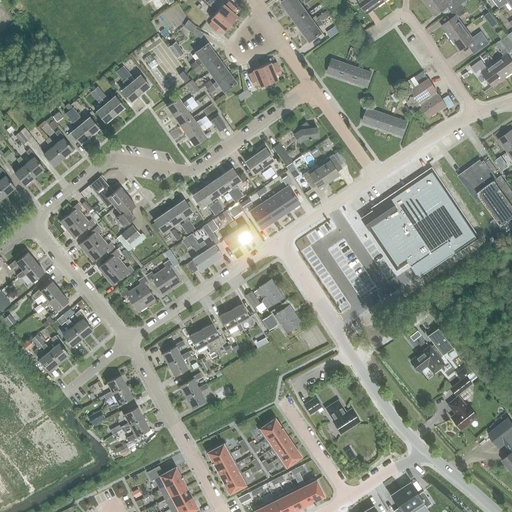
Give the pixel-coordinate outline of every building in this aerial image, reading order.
[(284,0),(281,2),(288,12),(305,0),(304,0),(284,0)] [(306,3),(307,3),(305,0),(288,12),(295,22),(307,13),(303,7),(307,5),(306,3)] [(356,0),(358,1),(367,14),(372,10),(384,1),(383,0),(356,0)] [(450,0),(447,3),(444,0),(429,0),(425,3),(434,16),(447,7),(450,12),(461,4),(466,0),(450,0)] [(492,0),(499,8),(508,2),(510,0),(492,0)] [(233,13),(237,9),(228,1),(224,6),(223,4),(216,12),(231,24),(237,17),(233,13)] [(466,12),(461,4),(450,12),(454,17),(441,26),(450,38),(465,28),(458,18),(466,12)] [(322,13),(326,18),(331,14),(328,9),(322,13)] [(224,31),(231,24),(216,12),(210,19),(212,20),(208,25),(217,32),(221,28),(224,31)] [(489,12),(483,16),(487,21),(493,17),(489,12)] [(315,15),(311,18),(307,13),(295,22),(302,31),(319,20),(317,17),(315,15)] [(321,22),(326,18),(322,13),(317,17),(319,20),(321,22)] [(321,24),(321,22),(319,20),(302,31),(310,41),(322,32),(317,27),(321,24)] [(204,33),(195,28),(192,33),(200,38),(204,33)] [(481,31),(472,38),(465,28),(450,38),(459,51),(472,42),(479,51),(489,44),(481,31)] [(330,37),(335,34),(331,29),(326,32),(330,37)] [(507,51),(511,47),(511,42),(507,35),(499,41),(496,43),(501,50),(500,51),(503,56),(494,63),(504,77),(511,71),(511,61),(506,54),(508,52),(507,51)] [(183,53),(175,42),(168,47),(176,59),(183,53)] [(202,62),(214,54),(207,44),(195,52),(199,58),(189,65),(192,70),(198,65),(202,62)] [(209,72),(221,63),(214,54),(202,62),(209,72)] [(340,78),(345,64),(332,59),(327,73),(340,78)] [(504,77),(494,63),(486,68),(481,60),(471,67),(475,73),(480,69),(492,86),(504,77)] [(268,83),(277,80),(275,75),(281,73),(277,62),(271,65),(270,63),(261,66),(268,83)] [(216,81),(228,73),(221,63),(209,72),(216,81)] [(353,82),(358,68),(345,64),(340,78),(353,82)] [(139,75),(134,79),(122,65),(118,69),(130,83),(140,94),(149,86),(139,75)] [(198,65),(192,70),(195,74),(201,69),(198,65)] [(260,87),(268,83),(261,66),(253,70),(253,72),(248,74),(252,85),(258,82),(260,87)] [(358,68),(353,82),(366,87),(371,73),(358,68)] [(140,94),(130,83),(118,69),(115,71),(122,81),(121,81),(125,86),(121,90),(130,102),(140,94)] [(184,82),(189,79),(183,71),(178,75),(184,82)] [(223,91),(235,83),(228,73),(216,81),(212,84),(207,89),(209,92),(219,85),(223,91)] [(421,106),(428,118),(446,105),(439,94),(438,95),(435,90),(436,90),(428,79),(419,85),(414,77),(403,84),(408,92),(410,91),(418,102),(419,102),(421,106)] [(199,89),(192,79),(185,85),(192,95),(199,89)] [(212,84),(209,80),(203,84),(207,89),(212,84)] [(114,96),(109,101),(97,86),(93,89),(105,104),(114,115),(124,107),(114,96)] [(114,115),(105,104),(93,89),(90,92),(101,107),(95,112),(105,123),(114,115)] [(243,91),(236,96),(239,100),(246,95),(243,91)] [(448,95),(442,99),(449,109),(454,105),(448,95)] [(173,116),(194,101),(191,96),(182,103),(178,98),(166,106),(173,116)] [(192,117),(188,112),(197,105),(194,101),(173,116),(180,126),(192,117)] [(89,117),(83,122),(68,103),(64,106),(68,110),(67,110),(80,125),(89,136),(99,129),(89,117)] [(376,127),(380,113),(367,108),(363,122),(376,127)] [(89,136),(80,125),(67,110),(64,113),(76,128),(70,133),(80,144),(89,136)] [(388,131),(393,117),(380,113),(376,127),(388,131)] [(187,136),(208,120),(205,115),(195,122),(192,117),(180,126),(187,136)] [(219,131),(226,126),(218,115),(211,121),(219,131)] [(388,131),(401,136),(406,122),(393,117),(388,131)] [(11,125),(6,119),(3,121),(8,128),(11,125)] [(58,125),(53,119),(47,124),(52,130),(58,125)] [(206,137),(201,131),(205,128),(206,129),(211,125),(208,120),(187,136),(194,145),(206,137)] [(317,128),(309,129),(305,123),(298,128),(300,130),(293,134),(299,142),(303,139),(318,137),(317,128)] [(32,136),(24,127),(20,131),(27,140),(32,136)] [(507,152),(511,148),(511,129),(498,139),(507,152)] [(63,158),(73,150),(63,138),(64,137),(58,130),(55,133),(60,140),(54,144),(53,146),(63,158)] [(27,141),(19,131),(14,135),(22,145),(27,141)] [(53,146),(54,144),(49,138),(45,141),(51,147),(43,154),(53,166),(63,158),(53,146)] [(292,160),(279,143),(272,147),(285,165),(292,160)] [(263,167),(273,160),(265,148),(255,155),(263,167)] [(319,154),(315,148),(310,151),(314,157),(319,154)] [(34,177),(39,173),(44,169),(34,157),(35,156),(29,149),(26,152),(31,159),(25,163),(24,165),(34,177)] [(328,182),(339,175),(337,172),(342,169),(333,154),(322,161),(324,164),(319,167),(328,182)] [(253,174),(263,167),(255,155),(245,162),(253,174)] [(24,165),(25,163),(20,157),(16,160),(22,166),(14,173),(24,185),(34,177),(24,165)] [(481,162),(464,175),(482,200),(501,225),(511,217),(511,191),(500,175),(496,178),(492,172),(485,163),(484,160),(481,162)] [(0,189),(5,196),(15,188),(5,176),(6,175),(0,168),(0,167),(0,174),(2,177),(0,179),(0,189)] [(270,167),(266,170),(270,176),(274,173),(271,167),(270,167)] [(318,188),(328,182),(319,167),(314,171),(312,168),(302,175),(311,189),(316,186),(318,188)] [(232,168),(222,175),(230,187),(232,190),(236,187),(235,184),(240,180),(232,168)] [(265,179),(270,176),(266,170),(265,170),(261,173),(265,179)] [(372,211),(364,216),(370,226),(398,267),(406,262),(417,277),(476,237),(431,171),(372,211)] [(232,190),(230,187),(222,175),(212,181),(221,194),(226,190),(234,202),(238,199),(232,190)] [(215,198),(221,194),(212,181),(202,188),(211,201),(219,213),(223,210),(215,198)] [(288,186),(275,194),(287,213),(300,204),(288,186)] [(114,207),(127,196),(119,187),(113,192),(109,187),(98,196),(106,207),(111,203),(114,207)] [(232,190),(238,199),(243,196),(236,187),(232,190)] [(219,213),(211,201),(202,188),(192,195),(201,208),(206,204),(208,207),(208,206),(214,216),(219,213)] [(275,194),(262,203),(274,221),(287,213),(275,194)] [(129,211),(135,206),(127,196),(114,207),(120,214),(116,218),(122,225),(133,216),(129,211)] [(240,204),(243,209),(252,204),(248,199),(240,204)] [(91,208),(85,200),(80,204),(87,212),(91,208)] [(173,206),(182,219),(184,222),(190,231),(195,229),(188,219),(187,220),(185,216),(192,212),(188,206),(186,203),(183,200),(173,206)] [(189,201),(186,203),(188,206),(192,212),(195,210),(189,201)] [(237,203),(228,210),(233,217),(243,211),(237,203)] [(262,203),(249,211),(261,230),(274,221),(262,203)] [(66,230),(83,216),(79,211),(82,209),(77,204),(71,208),(73,211),(59,222),(66,230)] [(172,226),(182,219),(173,206),(163,213),(172,226)] [(245,223),(239,228),(234,220),(233,221),(226,210),(221,213),(224,217),(224,216),(225,218),(229,224),(231,227),(234,231),(242,243),(253,235),(245,223)] [(162,233),(172,226),(163,213),(153,220),(162,233)] [(89,230),(95,225),(90,220),(88,222),(83,216),(66,230),(73,239),(87,228),(89,230)] [(212,232),(213,232),(218,228),(212,219),(206,223),(212,232)] [(186,234),(190,231),(184,222),(180,225),(186,234)] [(213,232),(212,232),(206,223),(201,227),(213,245),(208,248),(203,241),(198,245),(203,252),(211,263),(222,256),(215,245),(219,242),(213,232)] [(231,227),(229,224),(228,223),(223,226),(228,235),(222,239),(230,250),(242,243),(234,231),(231,227)] [(140,235),(132,225),(116,238),(128,252),(145,238),(142,233),(140,235)] [(86,254),(103,239),(98,234),(101,232),(96,227),(90,232),(92,234),(78,245),(86,254)] [(180,238),(174,229),(170,231),(177,241),(180,238)] [(203,252),(198,245),(191,233),(181,240),(186,248),(190,246),(192,249),(193,248),(198,255),(192,259),(199,271),(211,263),(203,252)] [(108,253),(114,248),(110,242),(107,245),(103,239),(86,254),(93,262),(106,250),(108,253)] [(105,277),(122,263),(118,257),(120,255),(116,250),(110,255),(112,257),(98,268),(105,277)] [(24,272),(36,262),(27,252),(16,262),(15,260),(8,266),(11,269),(17,264),(22,270),(24,272)] [(165,267),(158,272),(170,290),(181,283),(171,269),(177,264),(173,258),(169,261),(169,260),(163,264),(165,267)] [(32,282),(44,272),(36,262),(24,272),(22,270),(16,276),(19,279),(25,274),(32,282)] [(127,276),(133,271),(129,266),(126,268),(122,263),(105,277),(112,285),(125,274),(127,276)] [(162,296),(170,290),(158,272),(153,275),(151,272),(146,276),(150,282),(152,281),(162,296)] [(146,306),(156,300),(146,285),(148,284),(144,277),(138,281),(140,284),(134,288),(146,306)] [(266,308),(272,304),(272,305),(283,297),(271,280),(260,287),(256,290),(262,299),(261,301),(266,308)] [(48,301),(60,291),(51,281),(40,291),(39,290),(32,295),(35,299),(41,293),(46,300),(48,301)] [(137,313),(146,306),(134,288),(128,292),(126,289),(121,293),(125,299),(127,298),(137,313)] [(56,311),(68,301),(60,291),(48,301),(46,300),(40,305),(43,308),(49,303),(56,311)] [(259,303),(251,291),(244,295),(253,308),(259,303)] [(238,323),(239,323),(246,319),(250,326),(254,324),(250,316),(249,317),(242,304),(230,310),(238,323)] [(286,333),(300,323),(288,305),(277,313),(278,313),(274,316),(286,333)] [(62,315),(63,315),(65,318),(73,312),(70,309),(62,315)] [(243,330),(239,323),(238,323),(230,310),(219,316),(226,330),(235,325),(239,332),(243,330)] [(82,339),(92,330),(83,319),(84,318),(78,311),(75,314),(80,320),(74,325),(72,327),(82,339)] [(9,326),(15,322),(9,314),(3,318),(9,326)] [(277,324),(270,314),(261,320),(268,331),(277,324)] [(65,318),(63,315),(57,320),(61,325),(65,322),(67,320),(65,318)] [(72,327),(74,325),(69,319),(67,320),(65,322),(70,328),(62,335),(72,347),(82,339),(72,327)] [(220,346),(224,344),(220,336),(219,337),(212,324),(200,330),(208,343),(209,342),(216,339),(220,346)] [(434,352),(437,349),(442,355),(452,347),(437,328),(426,336),(433,345),(430,347),(429,346),(410,361),(414,366),(412,367),(416,371),(417,370),(418,372),(427,365),(433,373),(444,364),(434,352)] [(213,350),(209,342),(208,343),(200,330),(189,336),(196,349),(205,345),(209,352),(213,350)] [(44,343),(37,334),(30,340),(38,348),(44,343)] [(69,355),(59,343),(60,342),(55,336),(51,339),(56,345),(50,350),(49,351),(59,363),(69,355)] [(163,339),(156,343),(159,347),(166,343),(163,339)] [(32,345),(28,340),(22,345),(26,350),(32,345)] [(181,357),(180,356),(177,349),(185,344),(182,340),(174,345),(175,346),(161,354),(168,365),(181,357)] [(49,351),(50,350),(45,344),(41,347),(47,353),(39,359),(49,371),(59,363),(49,351)] [(191,355),(189,353),(188,351),(180,356),(181,357),(168,365),(174,376),(187,368),(183,360),(191,355)] [(204,357),(198,360),(204,373),(210,370),(204,357)] [(460,379),(471,370),(467,365),(456,373),(460,379)] [(472,371),(466,376),(465,375),(449,388),(455,396),(472,383),(470,382),(477,377),(472,371)] [(199,389),(198,388),(194,381),(202,377),(200,373),(192,377),(192,378),(179,386),(185,397),(199,389)] [(112,394),(126,386),(120,375),(106,382),(111,391),(103,395),(105,399),(113,395),(112,394)] [(200,392),(208,388),(206,383),(198,388),(199,389),(185,397),(191,408),(205,400),(200,392)] [(217,390),(219,396),(234,392),(232,385),(217,390)] [(112,394),(113,395),(117,402),(109,406),(111,410),(120,406),(119,405),(132,398),(126,386),(112,394)] [(322,407),(315,396),(303,404),(310,415),(322,407)] [(455,425),(457,426),(460,429),(476,416),(467,405),(465,406),(458,397),(448,404),(456,413),(451,418),(453,421),(454,423),(455,425)] [(345,413),(338,400),(325,408),(333,420),(332,421),(340,433),(359,421),(351,409),(345,413)] [(129,425),(143,418),(137,407),(124,414),(128,422),(120,426),(121,429),(122,430),(130,427),(129,425)] [(104,418),(100,410),(88,416),(92,425),(104,418)] [(135,436),(149,429),(143,418),(129,425),(130,427),(134,433),(126,437),(128,442),(136,437),(135,436)] [(258,429),(264,439),(282,427),(282,426),(281,427),(274,418),(258,429)] [(511,423),(508,418),(488,434),(498,448),(504,443),(511,452),(502,460),(511,472),(511,423)] [(283,427),(282,427),(264,439),(271,449),(287,437),(281,428),(283,427)] [(294,447),(287,437),(271,449),(277,458),(294,447)] [(211,463),(230,453),(225,443),(207,452),(212,462),(211,463)] [(294,447),(277,458),(284,468),(301,456),(294,447)] [(218,473),(236,463),(230,453),(211,463),(212,464),(213,463),(218,473)] [(218,473),(223,483),(241,473),(236,463),(218,473)] [(153,479),(159,489),(182,477),(182,476),(180,477),(175,467),(153,479)] [(247,484),(241,473),(223,483),(229,493),(247,484)] [(182,477),(159,489),(164,499),(186,487),(181,478),(182,477)] [(315,478),(304,483),(313,501),(324,496),(315,478)] [(409,481),(399,488),(413,508),(422,502),(424,505),(430,501),(423,491),(418,494),(409,481)] [(304,483),(294,488),(303,506),(313,501),(304,483)] [(192,497),(186,487),(164,499),(169,509),(192,497)] [(294,488),(284,493),(293,511),(303,506),(294,488)] [(399,488),(389,495),(398,507),(393,511),(407,511),(413,508),(399,488)] [(132,491),(135,498),(141,495),(138,489),(132,491)] [(284,493),(273,498),(280,511),(291,511),(293,511),(284,493)] [(169,509),(170,511),(189,511),(197,508),(192,497),(169,509)] [(280,511),(273,498),(263,503),(267,511),(280,511)] [(267,511),(263,503),(252,508),(254,511),(267,511)]
